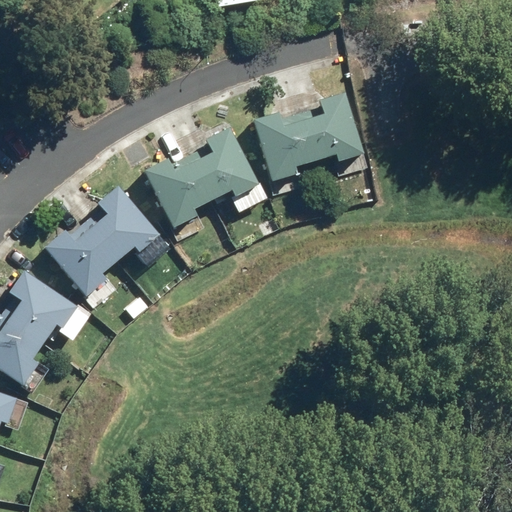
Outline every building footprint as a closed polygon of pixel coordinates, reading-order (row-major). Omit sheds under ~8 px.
[(339,99),(251,126),(269,182),(356,156),(339,99)] [(142,174),(168,227),(252,187),(226,133),(142,174)] [(115,191),(45,248),(85,298),(155,241),(115,191)] [(0,303),(0,365),(24,381),(71,311),(18,276),(0,303)] [(0,431),(10,403),(0,399),(0,431)]
